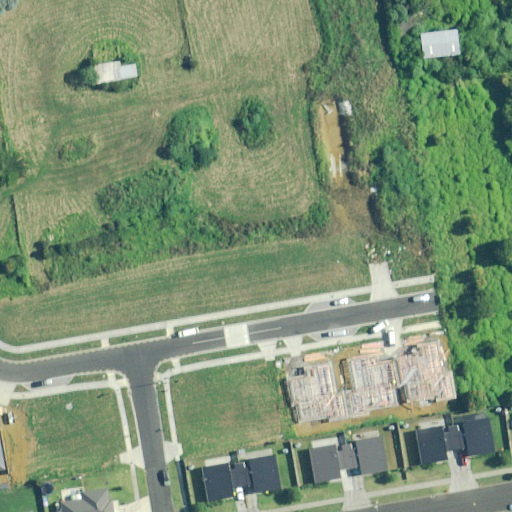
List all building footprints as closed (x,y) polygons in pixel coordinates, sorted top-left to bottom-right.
[(119,60),(95,64),(98,83),(137,77),(135,63),(120,66),(119,60)] [(487,417),(416,431),(422,465),(449,460),(447,453),(466,449),(468,456),(494,451),(487,417)] [(381,435),(310,449),(317,482),(343,477),(342,470),(361,467),(362,474),(388,469),(381,435)] [(274,454),(203,468),(209,502),(236,496),(234,490),(253,486),(255,493),(281,488),(274,454)] [(112,511),(109,489),(83,494),(84,499),(61,504),(63,511),(61,511),(112,511)]
